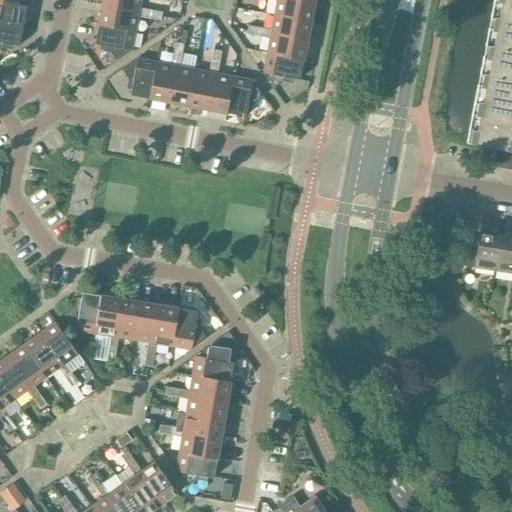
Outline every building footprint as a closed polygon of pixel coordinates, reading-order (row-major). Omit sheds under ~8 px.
[(139,12),(139,7),(140,0),(103,0),(102,5),(139,12)] [(298,0),(277,0),(278,1),(275,15),(311,22),(314,3),(298,0)] [(511,0),(497,0),(470,144),(495,148),(511,151),(511,0)] [(16,5),(0,2),(0,21),(23,26),(27,6),(16,4),(16,5)] [(135,31),(138,16),(149,18),(151,9),(139,7),(139,12),(102,5),(99,24),(135,31)] [(163,12),(151,9),(149,18),(161,21),(162,17),(174,18),(176,10),(164,8),(163,12)] [(275,15),(272,29),(260,27),(259,36),(270,38),(271,34),(307,41),(311,22),(275,15)] [(23,26),(0,21),(0,49),(3,48),(4,43),(19,46),(23,26)] [(135,31),(99,24),(95,43),(110,46),(109,51),(116,61),(131,50),(135,31)] [(259,36),(260,27),(249,25),(247,34),(259,36)] [(268,53),(304,59),(307,41),(271,34),(270,38),(268,53)] [(173,54),(182,55),(185,44),(176,42),(173,54)] [(211,61),(220,63),(222,51),(213,49),(211,61)] [(264,72),(271,83),(274,88),(284,81),(285,76),(300,79),(304,59),(268,53),(264,72)] [(195,70),(180,67),(182,55),(173,54),(171,65),(176,66),(169,102),(188,106),(195,70)] [(150,99),(157,63),(137,59),(122,69),(128,79),(133,80),(130,95),(150,99)] [(207,109),(226,113),(232,77),(218,74),(220,63),(211,61),(209,72),(213,73),(207,109)] [(150,99),(169,102),(176,66),(171,65),(157,63),(150,99)] [(188,106),(207,109),(213,73),(209,72),(195,70),(188,106)] [(232,77),(226,113),(245,117),(248,102),(253,103),(263,96),(252,81),(232,77)] [(511,151),(495,148),(492,166),(511,169),(511,151)] [(495,270),(501,235),(480,232),(479,239),(467,237),(462,265),(495,270)] [(511,236),(501,235),(495,270),(511,273),(511,236)] [(95,333),(102,295),(82,292),(79,308),(74,308),(65,315),(76,330),(95,333)] [(95,333),(110,336),(108,347),(117,349),(119,337),(114,336),(120,298),(102,295),(95,333)] [(139,302),(120,298),(114,336),(119,337),(133,340),(139,302)] [(148,342),(146,354),(155,355),(157,344),(152,343),(158,305),(139,302),(133,340),(148,342)] [(152,343),(157,344),(171,346),(177,308),(158,305),(152,343)] [(177,308),(171,346),(191,349),(206,338),(199,329),(194,328),(197,311),(177,308)] [(77,353),(55,322),(39,334),(61,365),(65,362),(77,353)] [(46,376),(57,368),(64,377),(72,372),(65,362),(61,365),(39,334),(23,345),(46,376)] [(23,345),(7,356),(30,387),(34,385),(46,376),(23,345)] [(192,376),(230,382),(233,362),(229,362),(230,349),(211,345),(196,356),(192,376)] [(117,349),(108,347),(106,359),(115,361),(117,349)] [(155,355),(146,354),(144,366),(153,367),(155,355)] [(7,356),(0,361),(0,378),(14,399),(26,390),(33,399),(40,394),(34,385),(30,387),(7,356)] [(72,372),(64,377),(71,387),(79,382),(72,372)] [(192,376),(190,390),(178,388),(177,397),(188,399),(189,395),(227,401),(230,382),(192,376)] [(0,408),(2,407),(14,399),(0,378),(0,408)] [(177,397),(178,388),(166,386),(165,395),(177,397)] [(40,394),(33,399),(40,409),(47,404),(40,394)] [(224,420),(227,401),(189,395),(188,399),(186,414),(224,420)] [(0,419),(2,422),(9,417),(2,407),(0,408),(0,419)] [(170,435),(182,437),(182,433),(220,439),(224,420),(186,414),(179,412),(176,427),(172,426),(170,435)] [(16,427),(9,417),(2,422),(9,432),(16,427)] [(170,435),(172,426),(149,422),(148,428),(159,429),(158,433),(170,435)] [(32,423),(23,429),(29,438),(38,432),(32,423)] [(217,458),(220,439),(182,433),(182,437),(179,451),(217,458)] [(121,456),(128,466),(135,461),(128,451),(121,456)] [(176,471),(187,487),(196,480),(197,475),(214,478),(217,458),(179,451),(176,471)] [(142,471),(135,461),(128,466),(134,476),(138,473),(160,504),(177,493),(155,462),(142,471)] [(89,478),(96,488),(104,483),(97,473),(89,478)] [(134,476),(122,484),(142,511),(151,511),(160,504),(138,473),(134,476)] [(0,492),(0,494),(11,510),(26,500),(13,483),(0,492)] [(96,488),(103,498),(107,495),(118,511),(142,511),(122,484),(110,493),(104,483),(96,488)] [(58,501),(65,511),(72,505),(65,495),(58,501)] [(103,498),(91,506),(94,511),(118,511),(107,495),(103,498)] [(326,511),(324,509),(316,497),(300,507),(293,497),(278,508),(281,511),(326,511)] [(328,511),(343,511),(338,502),(327,509),(328,511)]
